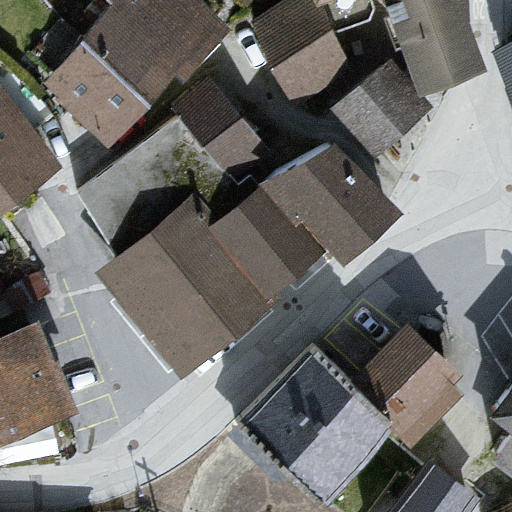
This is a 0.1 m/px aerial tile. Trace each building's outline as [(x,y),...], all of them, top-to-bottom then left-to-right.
[(212,25),(183,0),(83,0),(26,64),(109,139),(212,25)] [(297,0),(257,25),(277,66),(296,98),(350,68),(330,35),(369,20),(373,7),(369,0),(297,0)] [(451,0),(390,0),(421,87),(476,67),(451,0)] [(511,47),(500,53),(511,83),(511,47)] [(426,108),(391,66),(339,108),(374,151),(426,108)] [(124,261),(105,276),(183,369),(326,242),(339,257),(389,210),(326,146),(259,192),(245,174),(270,153),(208,82),(174,108),(181,118),(81,192),(124,261)] [(0,106),(0,208),(49,170),(0,106)] [(0,284),(0,467),(102,418),(31,270),(0,284)] [(371,285),(216,433),(293,511),(310,511),(456,373),(371,285)] [(511,391),(496,410),(511,423),(511,434),(493,460),(511,473),(511,391)] [(464,511),(474,499),(430,466),(395,511),(464,511)]
